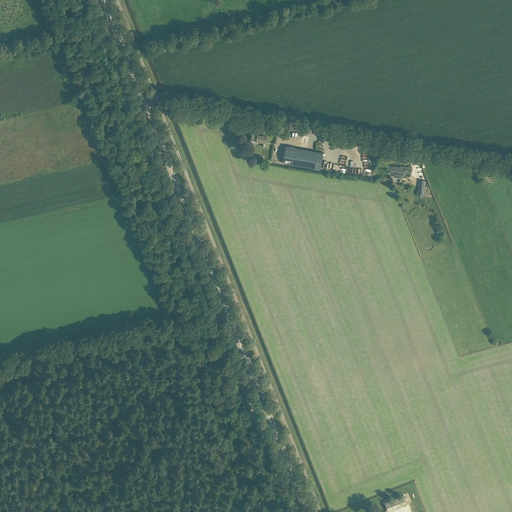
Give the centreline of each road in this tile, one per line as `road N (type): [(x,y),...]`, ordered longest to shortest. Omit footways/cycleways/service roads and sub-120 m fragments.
road 1 (primary): [(306,511),(143,100)]
road 2 (unclassified): [(321,511),(157,102)]
road 3 (unclassified): [(286,511),(131,101)]
road 4 (unclassified): [(511,163),(157,102)]
road 5 (track): [(0,359),(213,309)]
